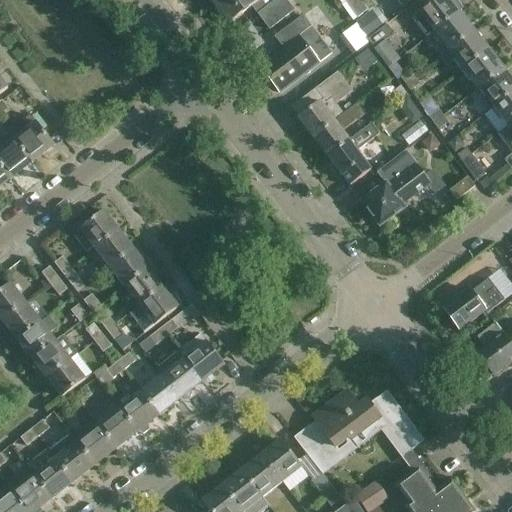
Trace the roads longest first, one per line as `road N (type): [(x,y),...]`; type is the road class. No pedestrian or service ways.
road 1 (residential): [(115,511),(376,310)]
road 2 (residential): [(376,310),(201,84)]
road 3 (residential): [(0,242),(201,84)]
road 4 (residential): [(511,485),(376,310)]
road 5 (residential): [(376,310),(511,205)]
